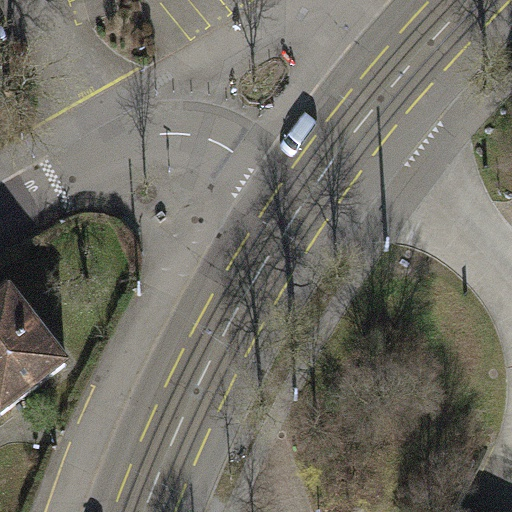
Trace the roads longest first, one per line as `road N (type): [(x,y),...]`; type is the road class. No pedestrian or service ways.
road 1 (secondary): [(309,196),(239,308),(143,511)]
road 2 (residential): [(0,217),(143,139),(176,135),(247,154),(309,196)]
road 3 (secondary): [(470,0),(422,46),(309,196)]
